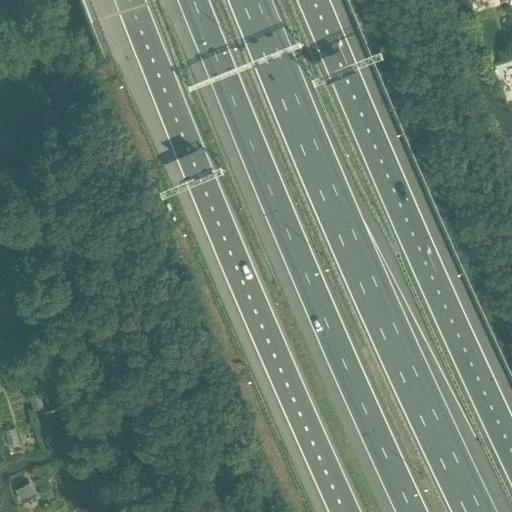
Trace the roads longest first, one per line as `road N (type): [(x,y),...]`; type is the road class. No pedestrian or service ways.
road 1 (motorway): [(476,511),(250,0)]
road 2 (motorway): [(128,0),(349,511)]
road 3 (motorway): [(191,0),(406,511)]
road 4 (motorway): [(511,454),(314,0)]
